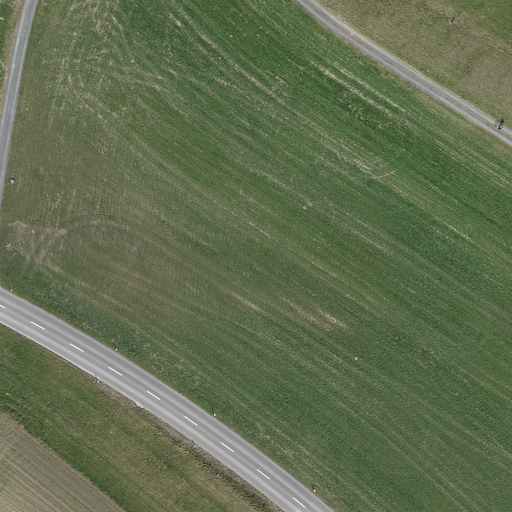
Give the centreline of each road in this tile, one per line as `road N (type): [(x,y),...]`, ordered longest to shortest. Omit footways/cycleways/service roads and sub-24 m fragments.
road 1 (tertiary): [(0,305),(134,382),(311,511)]
road 2 (track): [(304,0),(511,140)]
road 3 (track): [(32,0),(0,168)]
